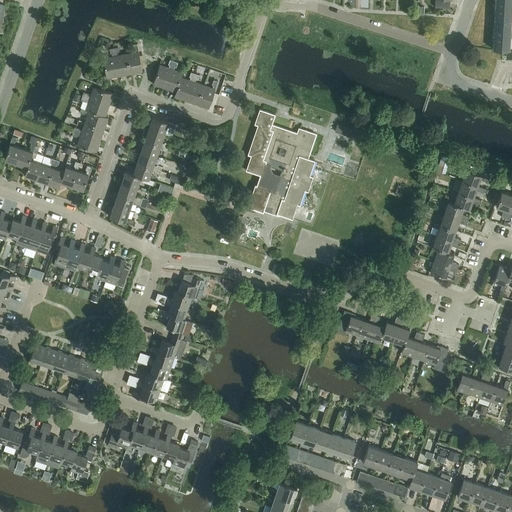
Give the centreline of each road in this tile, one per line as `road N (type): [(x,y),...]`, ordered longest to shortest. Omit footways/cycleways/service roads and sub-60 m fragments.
road 1 (residential): [(159,259),(228,266),(319,297),(386,271),(464,299),(487,253),(511,246)]
road 2 (residential): [(88,222),(128,95),(222,120),(236,92)]
road 3 (residential): [(311,6),(451,52)]
road 4 (residential): [(112,398),(159,259)]
road 5 (residential): [(236,92),(262,10),(270,3),(311,6)]
road 6 (residential): [(0,397),(90,428),(105,422),(112,398)]
road 7 (residential): [(407,509),(286,462)]
